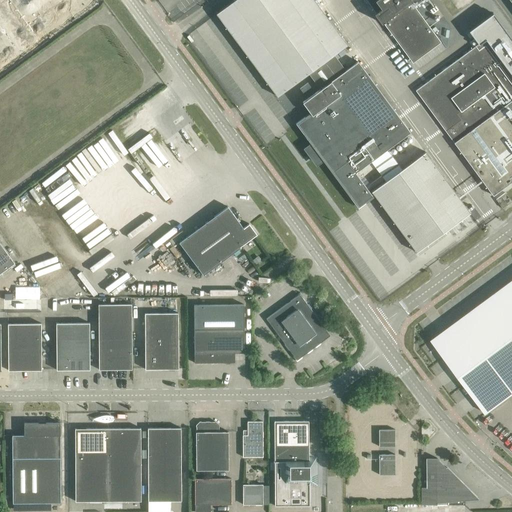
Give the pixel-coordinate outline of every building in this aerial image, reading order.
[(0,0),(0,68),(70,18),(55,0),(0,0)] [(386,181),(372,191),(417,252),(470,212),(425,152),(402,169),(387,149),(412,131),(360,60),(338,76),(325,61),(348,44),(315,0),(234,0),(217,13),(278,96),(308,73),(320,89),(303,102),(311,114),(298,123),(359,206),(373,196),(356,173),(371,161),(386,181)] [(366,0),(376,12),(374,13),(382,23),(383,22),(413,62),(441,42),(415,6),(423,0),(366,0)] [(511,73),(486,38),(416,90),(493,195),(511,181),(511,73)] [(308,82),(300,88),(303,92),(311,87),(308,82)] [(496,199),(503,208),(511,201),(506,192),(496,199)] [(179,242),(203,275),(241,247),(240,246),(257,234),(249,223),(244,228),(228,206),(179,242)] [(0,275),(16,263),(0,242),(0,275)] [(262,260),(258,255),(253,259),(256,264),(262,260)] [(511,280),(432,340),(440,350),(440,351),(442,354),(444,353),(446,356),(445,357),(486,413),(511,395),(511,394),(511,280)] [(266,318),(297,360),(327,338),(326,336),(326,333),(328,331),(300,294),(266,318)] [(98,304),(99,369),(132,369),(132,303),(98,304)] [(194,304),(194,329),(195,363),(235,362),(235,352),(245,352),(244,304),(194,304)] [(145,313),(145,369),(179,369),(178,313),(145,313)] [(57,323),(57,370),(90,369),(90,322),(57,323)] [(8,323),(8,360),(9,370),(42,370),(41,323),(8,323)] [(197,431),(196,431),(196,470),(229,470),(229,431),(219,431),(219,425),(216,421),(200,421),(196,425),(197,431)] [(248,435),(243,435),(243,456),(263,456),(263,421),(248,421),(248,435)] [(275,471),(275,505),(310,505),(310,482),(312,482),(312,485),(318,485),(317,457),(309,457),(309,421),(274,421),(275,471)] [(24,435),(12,435),(13,503),(61,502),(60,422),(24,423),(24,435)] [(108,501),(108,428),(75,428),(76,501),(108,501)] [(141,428),(108,428),(108,501),(141,501),(141,428)] [(181,428),(148,428),(148,438),(148,501),(149,501),(148,511),(171,511),(171,500),(182,500),(181,438),(181,428)] [(379,429),(379,446),(395,446),(395,429),(379,429)] [(379,454),(379,474),(395,474),(395,454),(379,454)] [(427,487),(422,487),(422,504),(427,504),(465,504),(465,499),(465,487),(456,487),(456,479),(457,478),(446,467),(437,457),(427,458),(427,487)] [(195,478),(195,488),(195,504),(231,504),(231,478),(195,478)] [(243,484),(243,504),(263,504),(263,484),(243,484)]
